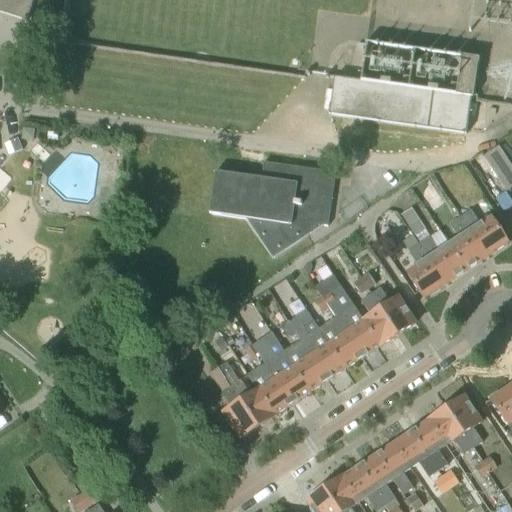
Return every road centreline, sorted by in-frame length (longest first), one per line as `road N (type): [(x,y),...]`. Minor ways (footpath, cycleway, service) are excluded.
road 1 (residential): [(0,104),(369,159),(433,160)]
road 2 (residential): [(210,511),(455,342)]
